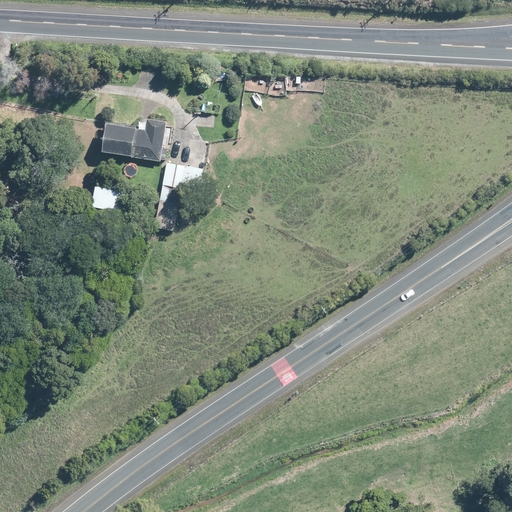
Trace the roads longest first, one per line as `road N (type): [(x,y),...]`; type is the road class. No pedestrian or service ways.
road 1 (secondary): [(511,217),(82,511)]
road 2 (tertiary): [(0,22),(444,46)]
